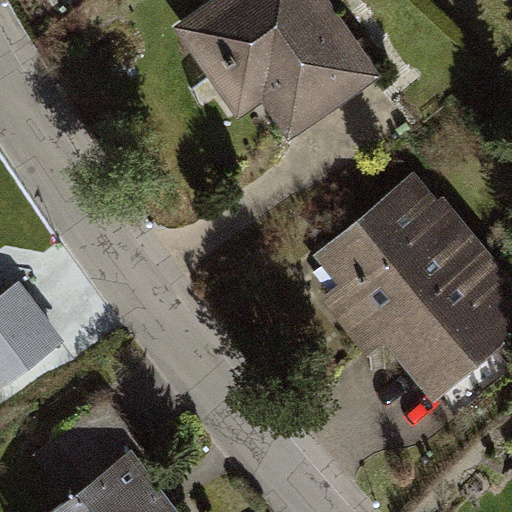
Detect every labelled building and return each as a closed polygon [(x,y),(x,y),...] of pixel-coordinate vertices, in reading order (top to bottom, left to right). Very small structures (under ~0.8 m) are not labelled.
[(378,70),(330,0),(217,0),(178,27),(209,73),(191,84),(225,127),(264,100),(288,136),(330,108),(342,125),(382,98),(367,77),(378,70)] [(422,173),(320,252),(329,263),(308,279),(368,357),(387,343),(429,396),(511,331),(511,289),(511,288),(511,287),(511,272),(451,194),(443,200),(422,173)] [(0,383),(58,339),(17,286),(0,298),(0,383)] [(126,455),(145,480),(158,470),(104,401),(62,435),(96,478),(126,455)] [(71,497),(51,511),(170,511),(145,480),(126,455),(96,478),(62,435),(38,454),(71,497)]
